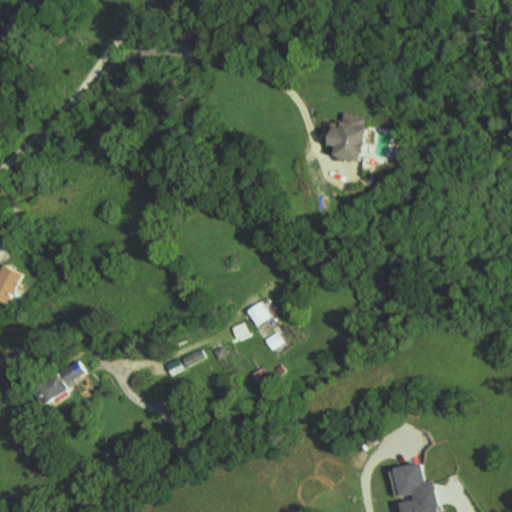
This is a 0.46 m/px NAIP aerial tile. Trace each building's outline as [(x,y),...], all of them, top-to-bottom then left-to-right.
[(337,156),(362,162),(372,120),(349,114),(347,122),(339,120),(333,145),(339,147),(337,156)] [(0,301),(9,306),(24,275),(6,266),(0,276),(0,301)] [(251,310),(258,326),(273,320),(266,303),(251,310)] [(251,335),(247,323),(234,327),(238,339),(251,335)] [(267,341),(274,350),(286,342),(279,332),(267,341)] [(208,358),(204,350),(185,360),(190,368),(208,358)] [(174,376),(188,371),(183,360),(170,365),(174,376)] [(90,374),(86,365),(38,391),(46,406),(82,387),(78,380),(90,374)] [(263,389),(275,382),(265,367),(254,374),(263,389)] [(393,468),(399,496),(417,493),(418,499),(404,502),(406,511),(442,511),(436,479),(428,481),(424,462),(393,468)]
